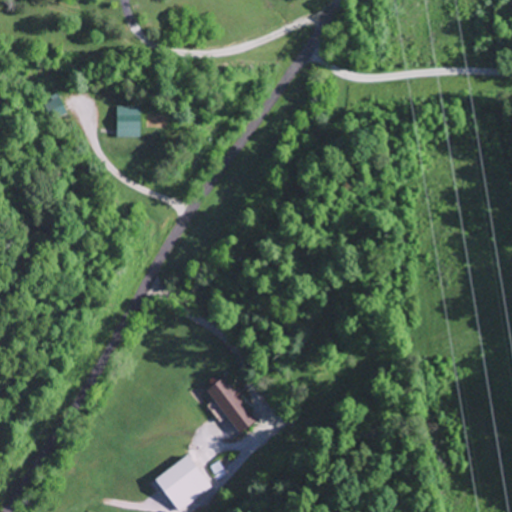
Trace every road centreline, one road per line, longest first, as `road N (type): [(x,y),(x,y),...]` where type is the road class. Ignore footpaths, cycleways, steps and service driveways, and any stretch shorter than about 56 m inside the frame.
road 1 (residential): [(4,511),(97,373),(181,223),(338,0)]
road 2 (residential): [(300,60),(414,91),(511,105)]
